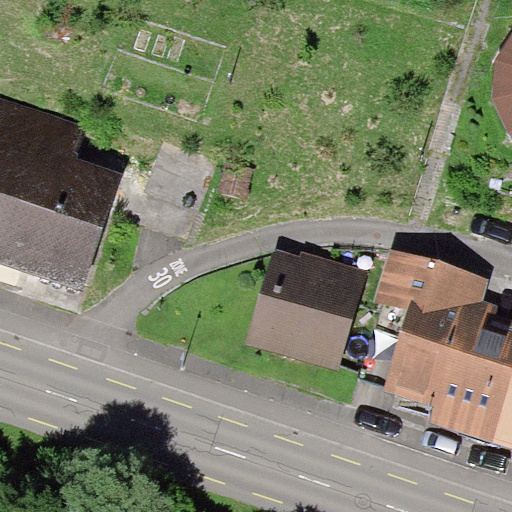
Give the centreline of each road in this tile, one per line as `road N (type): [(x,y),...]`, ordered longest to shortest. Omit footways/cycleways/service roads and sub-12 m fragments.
road 1 (residential): [(71,398),(102,332),(156,275),(233,248),(413,230),(511,260)]
road 2 (primary): [(71,398),(413,511)]
